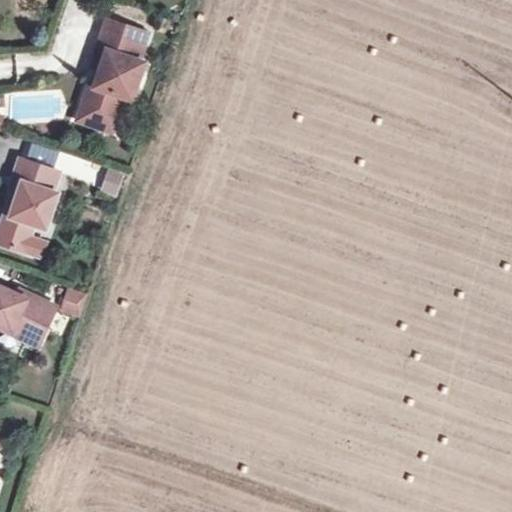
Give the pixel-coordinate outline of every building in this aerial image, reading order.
[(81,118),(109,129),(113,131),(121,106),(128,108),(140,72),(131,68),(140,40),(104,26),(93,58),(102,61),(91,91),(86,90),(76,117),(81,118)] [(105,137),(109,129),(81,118),(77,127),(105,137)] [(11,215),(5,213),(0,226),(0,246),(26,257),(38,225),(49,229),(61,195),(55,193),(61,175),(19,161),(13,178),(23,182),(17,200),(11,215)] [(118,197),(126,173),(108,167),(100,191),(118,197)] [(10,198),(5,213),(11,215),(17,200),(10,198)] [(59,308),(32,294),(26,308),(16,301),(19,296),(0,287),(0,327),(9,332),(12,327),(41,340),(59,308)] [(79,317),(87,293),(67,287),(59,310),(79,317)] [(24,289),(19,296),(16,301),(26,308),(32,294),(24,289)] [(12,327),(9,332),(7,336),(35,352),(41,340),(12,327)]
